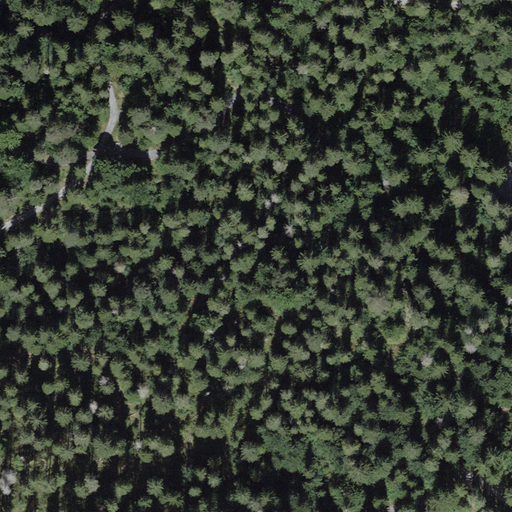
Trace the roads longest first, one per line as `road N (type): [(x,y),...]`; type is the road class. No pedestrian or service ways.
road 1 (track): [(511,190),(401,190),(335,174),(285,107),(243,99),(158,150),(97,159)]
road 2 (track): [(511,10),(245,0)]
road 3 (track): [(126,0),(98,28),(115,110),(97,159)]
road 4 (track): [(511,499),(468,474),(410,507),(379,511)]
